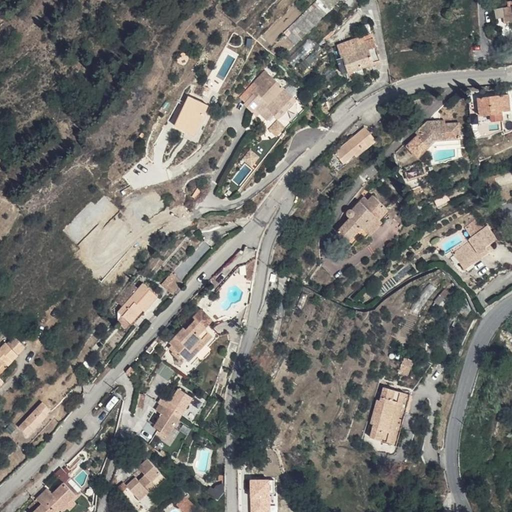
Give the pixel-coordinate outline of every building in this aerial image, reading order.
[(317,0),(286,31),(297,42),(334,7),(339,0),(317,0)] [(511,21),(511,5),(502,7),(504,22),(511,21)] [(311,37),(288,58),(295,64),(317,44),(311,37)] [(377,45),(375,40),(343,51),(345,56),(377,45)] [(382,60),(377,45),(345,56),(350,71),(382,60)] [(256,81),(261,86),(266,90),(277,80),(267,70),(256,81)] [(266,90),(261,86),(245,103),(258,116),(261,112),(285,87),(277,80),(266,90)] [(297,99),(285,87),(261,112),(267,118),(273,111),(280,117),(297,99)] [(511,108),(510,94),(481,96),(483,120),(505,118),(504,109),(511,108)] [(209,104),(190,96),(177,125),(196,133),(209,104)] [(430,123),(435,122),(436,127),(446,126),(446,121),(445,118),(428,120),(418,131),(420,133),(430,123)] [(279,119),(271,128),(279,135),(287,126),(279,119)] [(461,134),(460,120),(446,121),(446,126),(436,127),(435,122),(430,123),(409,144),(420,154),(430,144),(437,137),(461,134)] [(378,138),(369,126),(336,150),(346,162),(378,138)] [(430,144),(462,140),(461,134),(437,137),(430,144)] [(252,148),(244,158),(253,165),(261,156),(252,148)] [(388,212),(372,196),(366,204),(363,201),(356,209),(353,209),(350,211),(350,213),(350,216),(350,219),(352,221),(340,234),(352,246),(365,231),(372,238),(384,226),(380,221),(388,212)] [(497,238),(488,225),(470,238),(472,240),(455,251),(466,268),(475,262),(471,257),(479,251),(481,253),(489,247),(490,249),(495,245),(492,241),(497,238)] [(490,249),(489,247),(481,253),(479,251),(471,257),(475,262),(491,251),(490,249)] [(168,278),(163,283),(174,292),(179,286),(168,278)] [(159,295),(144,282),(119,309),(124,314),(131,320),(136,324),(149,310),(147,308),(159,295)] [(214,317),(203,307),(185,327),(187,329),(198,318),(206,326),(214,317)] [(131,320),(124,314),(120,318),(127,324),(131,320)] [(206,326),(198,318),(187,329),(185,327),(171,341),(190,360),(198,352),(193,348),(203,337),(207,341),(214,333),(206,326)] [(0,367),(11,357),(18,350),(25,343),(15,333),(8,339),(6,338),(0,343),(3,346),(0,347),(0,367)] [(218,337),(214,333),(207,341),(203,337),(193,348),(198,352),(190,360),(193,362),(218,337)] [(187,380),(178,393),(170,387),(161,400),(169,406),(160,419),(173,429),(185,411),(176,405),(179,402),(188,408),(200,389),(187,380)] [(409,392),(387,387),(385,394),(383,402),(377,400),(372,423),(375,424),(372,438),(398,444),(409,392)] [(53,410),(43,401),(21,425),(29,433),(34,427),(36,428),(53,410)] [(188,408),(179,402),(176,405),(185,411),(188,408)] [(153,479),(160,486),(167,479),(150,459),(142,466),(148,473),(142,478),(138,474),(126,484),(136,495),(153,479)] [(153,492),(160,486),(153,479),(136,495),(140,499),(151,489),(153,492)] [(276,492),(276,480),(253,480),(253,511),(273,511),(273,492),(276,492)] [(48,491),(42,486),(36,492),(31,497),(37,504),(28,511),(51,511),(53,510),(45,503),(48,501),(55,508),(71,492),(59,481),(48,491)] [(179,501),(185,511),(187,511),(196,506),(188,495),(179,501)] [(48,501),(45,503),(53,510),(55,508),(48,501)]
